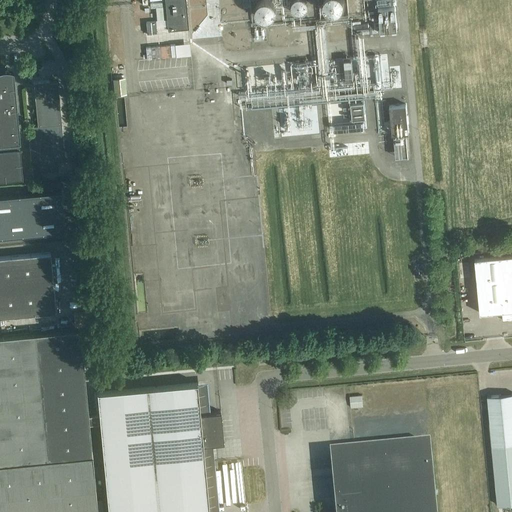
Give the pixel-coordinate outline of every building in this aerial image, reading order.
[(185,0),(164,0),(165,10),(167,30),(188,28),(185,0)] [(278,4),(277,1),(276,0),(262,0),(262,2),(262,4),(262,6),(264,9),(266,11),(269,12),(272,11),(275,10),(276,9),(277,7),(278,4)] [(308,4),(308,1),(307,0),(293,0),(293,1),(293,4),(294,7),(295,10),(297,11),(298,11),(301,12),(304,11),(306,9),(308,7),(308,4)] [(345,2),(344,0),(329,0),(329,2),(329,4),(331,7),(334,9),(337,10),(340,9),(342,8),(344,5),(345,2)] [(397,34),(394,4),(378,6),(381,36),(397,34)] [(191,42),(157,46),(158,57),(192,52),(191,42)] [(19,147),(18,141),(20,141),(13,70),(8,69),(2,69),(0,69),(0,178),(22,177),(20,147),(19,147)] [(28,127),(29,136),(31,162),(66,159),(66,155),(65,155),(59,92),(58,82),(49,82),(49,81),(34,82),(38,126),(28,127)] [(365,119),(363,102),(349,103),(351,121),(365,119)] [(406,104),(389,106),(391,134),(408,133),(406,104)] [(0,235),(64,229),(60,190),(0,195),(0,235)] [(190,254),(203,254),(203,236),(190,236),(190,254)] [(0,316),(57,311),(51,251),(0,256),(0,316)] [(511,254),(494,256),(475,258),(480,313),(502,311),(503,320),(511,318),(511,254)] [(97,511),(89,424),(99,423),(99,414),(88,415),(80,329),(0,336),(0,511),(97,511)] [(99,423),(108,511),(209,511),(203,444),(220,443),(220,439),(224,439),(223,438),(222,422),(222,421),(221,421),(221,417),(222,417),(221,416),(221,411),(200,413),(197,382),(97,392),(97,391),(99,414),(99,423)] [(498,506),(511,504),(511,393),(487,396),(498,506)] [(364,395),(351,395),(352,406),(364,406),(364,395)] [(438,511),(434,471),(431,445),(331,455),(336,511),(438,511)]
